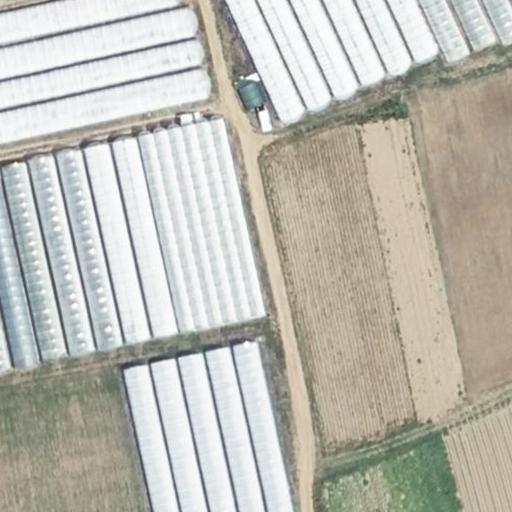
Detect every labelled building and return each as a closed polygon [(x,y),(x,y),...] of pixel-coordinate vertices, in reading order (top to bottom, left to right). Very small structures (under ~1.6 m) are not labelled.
[(177,0),(55,0),(0,12),(0,44),(179,6),(177,0)] [(255,0),(225,0),(283,122),(307,110),(255,0)] [(287,0),(257,0),(309,110),(334,98),(287,0)] [(319,0),(289,0),(335,98),(360,87),(319,0)] [(353,0),(323,0),(363,85),(388,73),(353,0)] [(385,0),(354,0),(389,73),(414,62),(385,0)] [(417,0),(387,0),(416,61),(441,49),(417,0)] [(447,0),(419,0),(449,63),(471,52),(447,0)] [(478,0),(451,0),(475,51),(498,40),(478,0)] [(511,6),(509,0),(481,0),(503,47),(511,42),(511,6)] [(186,8),(0,48),(0,80),(193,37),(186,8)] [(196,39),(0,82),(0,109),(201,65),(196,39)] [(202,70),(0,114),(0,142),(208,96),(202,70)] [(183,335),(267,317),(223,119),(139,137),(183,335)] [(139,137),(110,144),(153,341),(183,335),(139,137)] [(110,144),(82,150),(126,347),(153,341),(110,144)] [(82,150),(56,156),(99,353),(126,347),(82,150)] [(56,156),(28,162),(71,360),(99,353),(56,156)] [(28,162),(0,168),(0,173),(42,366),(71,360),(28,162)] [(0,173),(0,301),(16,372),(42,366),(0,173)] [(0,301),(0,375),(16,372),(0,301)] [(295,511),(257,341),(232,346),(269,511),(295,511)] [(266,511),(230,347),(205,352),(240,511),(266,511)] [(238,511),(203,353),(178,358),(212,511),(238,511)] [(210,511),(176,359),(151,364),(184,511),(210,511)] [(180,511),(148,364),(123,370),(154,511),(180,511)]
